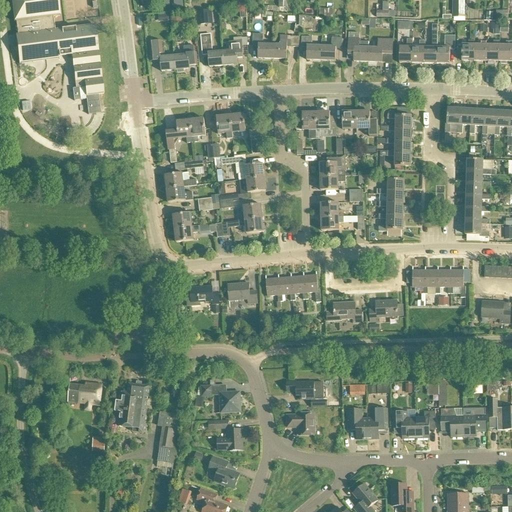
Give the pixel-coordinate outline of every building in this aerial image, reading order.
[(11,0),(16,35),(17,46),(17,51),(18,57),(19,62),(45,59),(59,57),(58,53),(71,51),(75,89),(72,89),(74,101),(86,100),(88,115),(95,115),(96,114),(100,114),(98,96),(102,95),(103,95),(95,25),(54,30),(53,18),(59,17),(57,0),(11,0)] [(173,0),(174,9),(182,9),(182,0),(173,0)] [(278,0),(279,8),(287,9),(287,0),(278,0)] [(452,0),(453,18),(464,18),(464,0),(452,0)] [(200,11),(196,12),(197,25),(209,25),(208,11),(200,11)] [(181,27),(180,16),(171,17),(173,28),(181,27)] [(297,27),(296,17),(288,17),(288,23),(296,23),(296,27),(297,27)] [(500,27),(500,33),(508,33),(508,24),(500,24),(500,27)] [(426,42),(425,42),(424,65),(437,65),(437,49),(438,33),(433,33),(432,49),(426,49),(426,42)] [(354,63),(368,63),(368,49),(369,43),(359,43),(359,35),(349,34),(348,51),(350,51),(350,56),(354,56),(354,63)] [(212,54),(212,45),(211,35),(200,36),(201,46),(202,57),(208,57),(209,69),(224,68),(222,54),(212,54)] [(272,61),(273,47),(263,46),(263,36),(253,36),(253,47),(259,48),(258,60),(272,61)] [(281,47),(273,47),(272,61),(287,61),(287,49),(299,49),(299,38),(281,37),(281,47)] [(445,49),(437,49),(437,65),(450,65),(450,51),(455,51),(455,37),(445,37),(445,49)] [(321,62),(321,48),(310,48),(310,38),(302,38),(301,49),(308,49),(307,62),(321,62)] [(331,48),(321,48),(321,62),(335,63),(336,50),(342,50),(342,40),(331,39),(331,48)] [(412,41),(407,40),(407,49),(399,49),(399,65),(412,65),(412,49),(412,41)] [(164,59),(164,50),(163,41),(149,43),(151,62),(160,61),(161,73),(176,72),(174,58),(164,59)] [(393,41),(389,41),(378,41),(378,50),(368,49),(368,63),(382,64),(382,55),(393,55),(393,41)] [(468,46),(462,46),(462,45),(457,45),(457,59),(461,59),(462,63),(474,63),(475,46),(474,46),(474,41),(470,41),(468,41),(468,46)] [(420,49),(412,49),(412,65),(424,65),(425,42),(420,42),(420,49)] [(499,63),(500,63),(500,65),(506,65),(506,63),(511,63),(511,42),(506,42),(506,47),(499,47),(499,63)] [(232,53),(222,54),(224,68),(238,66),(237,54),(242,54),(241,43),(231,44),(232,53)] [(474,63),(487,63),(487,46),(475,46),(474,63)] [(487,63),(499,63),(499,47),(487,46),(487,63)] [(190,71),(190,68),(197,67),(196,54),(194,55),(193,47),(183,48),(184,57),(174,58),(176,72),(190,71)] [(391,111),(391,116),(387,116),(387,121),(395,121),(395,129),(411,130),(411,117),(397,117),(397,111),(391,111)] [(458,127),(459,111),(447,111),(446,125),(445,125),(445,134),(450,134),(450,126),(458,127)] [(472,112),(459,111),(458,127),(457,135),(462,135),(462,127),(470,127),(471,127),(472,112)] [(475,128),(482,128),(484,128),(485,113),(472,112),(471,127),(470,127),(470,135),(474,136),(475,128)] [(487,128),(495,129),(496,129),(497,114),(485,113),(484,128),(482,128),(482,137),(486,137),(487,137),(487,128)] [(323,131),(330,131),(330,135),(337,135),(337,117),(330,117),(330,114),(316,115),(317,140),(323,140),(323,131)] [(342,114),(343,131),(357,130),(356,114),(342,114)] [(370,114),(356,114),(357,130),(369,130),(370,138),(377,138),(377,122),(370,122),(370,114)] [(500,129),(507,129),(509,129),(510,115),(497,114),(496,129),(495,129),(494,137),(499,137),(500,129)] [(303,131),(310,131),(310,137),(311,137),(311,140),(317,140),(316,115),(303,115),(303,131)] [(230,117),(232,134),(246,132),(244,116),(230,117)] [(218,135),(232,134),(230,117),(217,119),(218,135)] [(191,122),(193,143),(199,143),(199,137),(206,137),(204,121),(191,122)] [(177,162),(176,150),(175,145),(179,140),(187,139),(187,144),(193,143),(191,122),(177,124),(178,130),(166,131),(168,151),(169,151),(170,163),(177,162)] [(381,133),(387,133),(394,133),(394,141),(394,142),(411,142),(411,130),(395,129),(381,129),(381,133)] [(250,131),(252,154),(259,154),(256,130),(250,131)] [(329,151),(329,154),(343,154),(342,139),(336,140),(337,151),(329,151)] [(378,146),(387,146),(394,146),(395,154),(395,155),(410,155),(411,142),(394,142),(394,141),(378,141),(378,146)] [(394,159),(394,168),(402,168),(410,168),(410,155),(395,155),(395,154),(380,153),(380,158),(394,159)] [(246,162),(245,155),(215,159),(215,166),(246,162)] [(346,178),(346,177),(345,157),(328,157),(328,164),(321,164),(321,178),(346,178)] [(186,170),(203,168),(204,172),(207,171),(207,164),(210,162),(208,159),(203,162),(195,163),(186,164),(186,163),(175,164),(176,171),(186,170)] [(489,176),(489,171),(481,171),(482,162),(466,161),(466,174),(481,174),(481,175),(489,176)] [(246,167),(247,174),(239,175),(240,181),(247,180),(247,181),(264,179),(262,165),(246,167)] [(197,180),(189,181),(188,174),(166,176),(167,190),(185,188),(197,186),(197,180)] [(481,174),(466,174),(465,186),(481,186),(481,188),(489,189),(489,184),(481,184),(481,175),(481,174)] [(346,178),(321,178),(322,192),(338,192),(337,182),(346,182),(346,178)] [(265,193),(264,179),(247,181),(249,195),(265,193)] [(387,194),(403,194),(404,182),(387,181),(387,191),(379,191),(379,195),(387,196),(387,194)] [(465,186),(465,199),(481,199),(481,200),(489,201),(489,196),(481,196),(481,188),(481,186),(465,186)] [(169,204),(185,202),(194,201),(193,193),(186,193),(185,188),(167,190),(169,204)] [(199,207),(220,204),(219,194),(211,195),(211,197),(199,199),(199,207)] [(403,207),(403,194),(387,194),(387,196),(387,203),(379,203),(379,208),(387,208),(387,206),(403,207)] [(220,204),(233,203),(232,196),(219,197),(220,204)] [(481,199),(465,199),(465,211),(481,211),(481,213),(488,213),(488,209),(481,208),(481,200),(481,199)] [(322,218),(343,218),(343,211),(338,211),(338,204),(322,205),(322,218)] [(240,216),(240,222),(246,221),(262,219),(261,206),(244,208),(245,215),(240,216)] [(387,219),(403,219),(403,207),(387,206),(387,208),(386,216),(379,215),(378,220),(386,220),(387,219)] [(481,211),(465,211),(465,224),(481,224),(481,225),(488,226),(488,221),(481,221),(481,213),(481,211)] [(191,228),(191,227),(190,214),(174,216),(176,230),(191,228)] [(343,218),(322,218),(322,232),(338,232),(338,224),(343,224),(343,218)] [(222,224),(223,238),(230,237),(229,229),(233,228),(233,229),(247,227),(247,235),(264,233),(262,219),(246,221),(240,222),(222,224)] [(370,228),(370,233),(387,233),(387,231),(402,232),(403,219),(387,219),(386,220),(386,228),(370,228)] [(222,224),(216,225),(209,226),(210,233),(217,232),(218,239),(223,238),(222,224)] [(480,233),(481,225),(481,224),(465,224),(465,236),(479,237),(479,238),(488,238),(488,233),(480,233)] [(193,242),(192,235),(200,233),(199,226),(191,227),(191,228),(176,230),(177,244),(193,242)] [(337,234),(328,234),(328,242),(328,244),(337,243),(337,242),(337,234)] [(428,295),(427,289),(426,289),(426,272),(413,272),(413,289),(423,289),(423,295),(428,295)] [(439,289),(438,272),(426,272),(426,289),(427,289),(435,289),(435,295),(441,295),(440,289),(439,289)] [(451,272),(438,272),(439,289),(440,289),(448,289),(448,295),(453,295),(453,289),(451,289),(451,272)] [(461,299),(466,299),(466,288),(464,288),(464,272),(451,272),(451,289),(453,289),(461,289),(461,299)] [(316,304),(321,303),(320,293),(318,293),(317,277),(304,278),(306,295),(308,295),(315,294),(316,304)] [(304,278),(292,279),(293,296),(295,296),(303,295),(303,301),(308,301),(308,295),(306,295),(304,278)] [(293,296),(292,279),(279,280),(280,297),(282,297),(290,296),(291,302),(296,302),(295,296),(293,296)] [(283,303),(282,297),(280,297),(279,280),(266,282),(268,298),(278,297),(279,303),(283,303)] [(248,305),(258,304),(257,293),(250,293),(249,285),(228,287),(229,302),(248,301),(248,305)] [(212,288),(190,289),(191,295),(187,296),(188,308),(200,307),(200,304),(212,303),(213,306),(219,306),(219,293),(213,293),(212,288)] [(379,319),(398,318),(397,302),(376,303),(376,311),(369,312),(370,324),(379,323),(379,319)] [(510,325),(510,313),(503,313),(504,304),(483,303),(482,319),(500,320),(500,324),(510,325)] [(354,304),(333,305),(334,313),(326,314),(327,323),(341,322),(341,321),(352,320),(353,325),(362,324),(361,312),(355,312),(354,304)] [(190,327),(185,325),(182,332),(186,334),(188,333),(190,330),(190,327)] [(323,399),(323,383),(320,383),(314,384),(303,384),(303,385),(296,385),(296,381),(286,381),(286,393),(296,393),(296,397),(300,397),(300,401),(311,401),(311,409),(327,408),(327,403),(323,399)] [(431,395),(442,394),(441,381),(431,381),(431,395)] [(120,393),(119,402),(116,401),(115,410),(117,411),(115,426),(143,430),(149,387),(141,386),(142,383),(136,382),(136,386),(129,384),(127,394),(120,393)] [(100,406),(102,386),(85,384),(85,387),(70,385),(68,403),(78,404),(78,402),(86,403),(85,411),(90,411),(91,405),(100,406)] [(211,387),(201,388),(202,398),(212,397),(211,387)] [(368,387),(368,395),(377,395),(376,387),(368,387)] [(220,394),(221,414),(241,413),(240,393),(220,394)] [(489,429),(497,429),(497,432),(511,431),(511,409),(497,409),(497,401),(489,401),(489,429)] [(463,417),(464,438),(476,438),(476,425),(485,425),(485,409),(472,410),(470,417),(463,417)] [(373,420),(367,420),(368,441),(379,441),(379,432),(388,432),(387,428),(387,410),(372,411),(373,420)] [(451,439),(464,438),(463,417),(456,417),(454,410),(441,410),(441,426),(451,426),(451,439)] [(163,427),(157,461),(173,464),(174,460),(176,460),(178,449),(176,449),(181,414),(160,411),(158,426),(163,427)] [(356,441),(368,441),(367,420),(362,421),(361,411),(347,411),(348,428),(356,428),(356,441)] [(424,419),(415,419),(416,440),(429,439),(429,426),(435,426),(435,413),(424,413),(424,419)] [(406,414),(395,414),(396,432),(402,432),(402,440),(416,440),(415,419),(406,419),(406,414)] [(299,436),(314,436),(314,415),(299,416),(299,417),(287,417),(287,429),(299,429),(299,436)] [(228,421),(214,421),(209,422),(209,430),(214,430),(229,430),(228,421)] [(227,432),(228,439),(217,439),(218,452),(228,451),(228,452),(242,452),(241,431),(227,432)] [(93,437),(93,448),(105,449),(105,438),(93,437)] [(214,483),(234,490),(239,475),(226,470),(228,464),(213,458),(209,471),(218,474),(214,483)] [(373,511),(370,508),(378,501),(364,485),(353,495),(361,505),(354,511),(355,511),(373,511)] [(413,511),(413,498),(413,491),(406,491),(406,486),(392,486),(392,507),(401,507),(401,511),(413,511)] [(184,503),(191,504),(194,491),(187,490),(184,503)] [(226,511),(228,507),(215,502),(217,496),(201,490),(197,501),(205,504),(202,511),(226,511)] [(448,495),(448,508),(468,507),(468,495),(448,495)]
